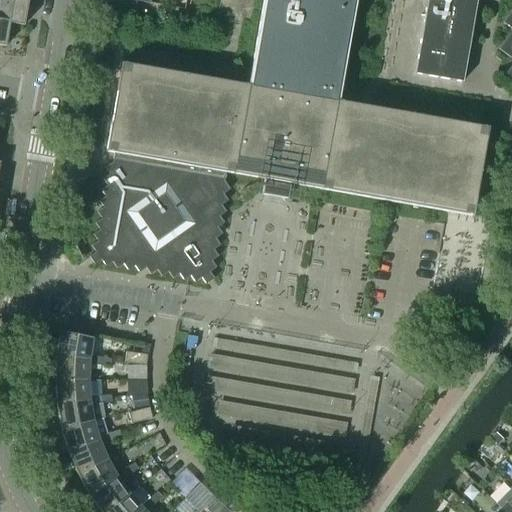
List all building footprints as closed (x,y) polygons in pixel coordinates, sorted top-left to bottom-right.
[(23,27),(26,12),(27,2),(17,0),(0,0),(0,22),(9,24),(23,27)] [(471,217),(487,129),(336,102),(354,0),(263,0),(248,86),(121,64),(105,152),(113,154),(112,163),(104,169),(108,175),(102,180),(106,186),(100,191),(104,198),(98,202),(102,209),(96,213),(101,220),(94,224),(99,231),(92,235),(97,242),(90,247),(95,253),(88,258),(94,266),(100,261),(105,268),(111,263),(116,270),(122,265),(127,272),(134,267),(138,274),(145,269),(149,276),(156,271),(161,278),(167,273),(172,280),(178,275),(183,281),(189,277),(194,284),(200,279),(205,285),(213,280),(208,273),(215,269),(210,262),(217,257),(212,251),(219,246),(214,240),(221,235),(216,229),(223,224),(218,217),(225,213),(220,207),(227,202),(222,195),(229,191),(223,183),(225,174),(264,180),(261,196),(287,200),(290,185),(471,217)] [(475,0),(426,0),(413,75),(461,83),(475,0)] [(511,9),(502,24),(511,31),(498,50),(511,61),(511,64),(504,75),(511,80),(511,9)] [(0,46),(5,48),(9,24),(0,22),(0,46)] [(89,356),(91,339),(59,332),(55,357),(88,360),(89,356)] [(147,364),(148,353),(126,351),(125,363),(147,364)] [(87,381),(88,366),(97,366),(98,358),(89,356),(88,360),(55,357),(54,372),(54,381),(87,381)] [(110,367),(110,360),(98,358),(97,366),(110,367)] [(146,391),(146,383),(146,380),(124,381),(124,392),(146,391)] [(88,398),(87,381),(54,381),(55,396),(55,405),(88,401),(88,398)] [(111,403),(110,396),(98,397),(99,405),(101,405),(111,403)] [(92,422),(92,421),(104,419),(101,405),(99,405),(98,397),(88,398),(88,401),(55,405),(58,420),(59,429),(92,422)] [(152,419),(149,408),(128,414),(131,425),(152,419)] [(97,438),(95,432),(92,422),(59,429),(64,444),(65,447),(67,453),(98,441),(97,438)] [(120,438),(118,431),(106,435),(109,442),(120,438)] [(106,460),(100,446),(109,442),(106,435),(97,438),(98,441),(67,453),(72,467),(76,475),(106,460)] [(117,479),(114,475),(106,460),(76,475),(83,488),(88,496),(89,498),(117,479)] [(127,477),(137,470),(133,464),(123,470),(127,477)] [(107,511),(129,496),(119,483),(127,477),(123,470),(114,475),(117,479),(89,498),(99,511),(107,511)] [(140,507),(147,501),(152,507),(161,497),(156,493),(149,499),(138,487),(129,496),(107,511),(139,511),(142,510),(140,507)] [(511,511),(511,490),(511,489),(496,504),(502,510),(503,511),(511,511)] [(207,511),(213,511),(221,505),(214,499),(205,509),(207,511)] [(147,511),(152,507),(147,501),(140,507),(142,510),(139,511),(147,511)]
